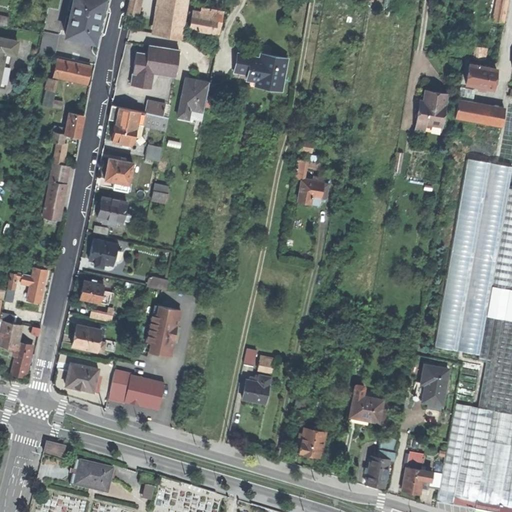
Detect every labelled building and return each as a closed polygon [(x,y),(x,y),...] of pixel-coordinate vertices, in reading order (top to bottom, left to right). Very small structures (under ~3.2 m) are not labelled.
[(103,0),(72,0),(65,35),(94,41),(95,36),(103,0)] [(128,0),(125,14),(137,16),(137,14),(135,14),(136,8),(138,7),(139,1),(138,0),(128,0)] [(186,0),(162,0),(157,33),(180,37),(186,0)] [(496,0),(493,20),(504,22),(507,0),(496,0)] [(215,26),(220,27),(223,10),(219,10),(201,6),(200,11),(192,9),(189,28),(214,33),(215,26)] [(0,25),(7,26),(9,17),(0,15),(0,25)] [(57,34),(43,31),(39,52),(53,55),(57,34)] [(0,87),(4,88),(11,54),(14,54),(17,41),(0,37),(0,87)] [(180,50),(148,45),(147,54),(136,52),(133,65),(132,73),(135,74),(139,79),(137,86),(150,88),(153,72),(175,76),(180,50)] [(464,57),(480,60),(482,49),(465,47),(464,57)] [(235,69),(249,72),(248,80),(267,83),(266,88),(280,90),(286,58),(271,56),(270,60),(264,59),(253,57),(253,56),(238,53),(235,69)] [(90,66),(56,58),(53,76),(87,83),(88,76),(90,66)] [(466,83),(492,88),(494,79),(496,69),(469,64),(466,83)] [(130,85),(137,86),(139,79),(135,74),(132,73),(130,85)] [(51,90),(54,78),(47,77),(45,89),(51,90)] [(191,109),(203,112),(210,82),(198,80),(190,78),(188,88),(184,87),(178,116),(189,118),(191,109)] [(54,91),(51,90),(45,89),(44,89),(41,104),(51,106),(54,91)] [(416,122),(425,123),(425,125),(425,126),(426,127),(428,127),(430,127),(431,126),(431,124),(441,126),(447,93),(425,89),(423,101),(421,111),(418,111),(416,122)] [(147,100),(145,113),(163,116),(166,104),(147,100)] [(457,100),(454,117),(501,125),(504,108),(457,100)] [(116,120),(119,107),(111,106),(108,119),(116,120)] [(137,123),(139,111),(119,107),(116,120),(114,129),(112,141),(132,145),(135,133),(137,123)] [(139,111),(137,123),(142,125),(166,129),(168,117),(163,116),(145,113),(139,111)] [(64,134),(66,135),(73,136),(79,138),(84,115),(69,112),(64,134)] [(424,130),(425,125),(425,123),(416,122),(415,128),(424,130)] [(57,142),(64,143),(66,135),(64,134),(53,132),(51,141),(57,142)] [(67,144),(64,143),(57,142),(53,162),(63,164),(67,144)] [(159,161),(162,148),(148,145),(145,158),(159,161)] [(392,171),(399,172),(402,152),(396,151),(392,171)] [(298,155),(297,158),(296,158),(293,177),(301,179),(297,200),(313,203),(317,204),(318,197),(324,198),(327,183),(321,182),(324,164),(322,163),(323,158),(316,157),(315,162),(302,159),(303,156),(298,155)] [(114,180),(127,183),(132,162),(108,158),(106,169),(104,178),(114,180)] [(466,159),(458,207),(502,215),(511,168),(466,159)] [(50,180),(65,183),(69,165),(63,164),(53,162),(49,180),(50,180)] [(66,183),(65,183),(50,180),(45,205),(60,208),(63,195),(66,183)] [(126,190),(127,183),(114,180),(113,188),(126,190)] [(169,186),(153,183),(152,190),(167,193),(169,186)] [(511,188),(508,187),(503,215),(487,316),(511,320),(511,188)] [(165,201),(167,193),(152,190),(150,198),(165,201)] [(122,223),(123,220),(124,213),(127,202),(101,196),(98,210),(97,218),(107,220),(106,223),(115,225),(116,222),(122,223)] [(60,208),(45,205),(43,215),(57,218),(58,218),(60,208)] [(435,346),(479,354),(487,316),(503,215),(502,215),(458,207),(435,346)] [(108,228),(95,225),(94,232),(106,235),(108,228)] [(117,244),(93,239),(90,252),(89,259),(95,261),(95,265),(102,266),(103,262),(113,265),(114,259),(118,260),(120,250),(116,249),(117,244)] [(6,288),(13,289),(15,278),(20,279),(19,282),(29,284),(26,299),(39,302),(42,290),(46,269),(33,266),(31,275),(29,274),(17,271),(16,273),(9,272),(6,288)] [(149,287),(166,290),(168,280),(167,280),(151,277),(149,287)] [(103,284),(83,280),(81,288),(79,298),(99,302),(103,284)] [(148,351),(170,356),(174,339),(172,338),(165,337),(167,327),(168,327),(169,325),(174,326),(176,326),(180,310),(158,305),(156,314),(152,313),(146,341),(150,342),(148,351)] [(112,322),(115,314),(93,308),(91,316),(112,322)] [(0,312),(0,318),(3,319),(13,321),(14,313),(0,310),(0,312)] [(511,320),(487,316),(479,354),(478,360),(486,362),(478,407),(511,413),(511,320)] [(10,374),(24,377),(28,360),(32,344),(17,340),(20,322),(13,321),(3,319),(0,336),(0,344),(15,348),(15,349),(17,350),(10,374)] [(101,329),(76,324),(75,331),(72,345),(96,351),(101,329)] [(31,332),(37,334),(39,327),(32,325),(31,332)] [(172,338),(174,326),(169,325),(168,327),(167,327),(165,337),(172,338)] [(243,364),(253,366),(256,351),(246,349),(243,364)] [(258,368),(272,371),(274,359),(260,356),(258,368)] [(65,385),(93,391),(95,379),(98,368),(70,362),(68,370),(65,385)] [(424,365),(421,382),(426,383),(422,399),(422,400),(427,401),(426,407),(440,410),(448,369),(424,365)] [(124,401),(158,409),(164,382),(114,370),(108,398),(115,399),(124,401)] [(248,400),(265,403),(271,376),(259,374),(258,381),(246,379),(242,399),(248,400)] [(95,379),(93,391),(98,392),(101,380),(95,379)] [(426,383),(421,382),(417,381),(414,395),(414,398),(422,399),(426,383)] [(303,410),(306,397),(297,395),(294,408),(303,410)] [(356,418),(378,422),(383,400),(362,396),(354,395),(350,416),(356,418)] [(316,408),(334,412),(335,404),(318,400),(316,408)] [(438,494),(476,500),(500,504),(511,506),(511,413),(478,407),(455,403),(438,494)] [(321,457),(325,432),(316,430),(304,428),(303,434),(300,434),(298,442),(301,443),(300,452),(307,454),(321,457)] [(379,458),(389,460),(393,461),(397,443),(381,440),(379,451),(381,451),(379,458)] [(46,442),(43,452),(62,457),(64,446),(46,442)] [(406,467),(421,470),(423,459),(408,456),(406,467)] [(384,486),(389,460),(379,458),(370,457),(366,483),(372,484),(384,486)] [(113,469),(75,460),(69,483),(107,492),(113,469)] [(421,470),(406,467),(401,490),(415,492),(420,493),(422,483),(426,484),(427,480),(430,480),(429,486),(438,488),(441,474),(432,472),(421,470)] [(153,487),(144,485),(141,498),(150,500),(153,487)] [(444,502),(474,508),(476,500),(438,494),(437,501),(444,502)] [(495,511),(498,511),(500,504),(476,500),(474,508),(485,510),(495,511)]
